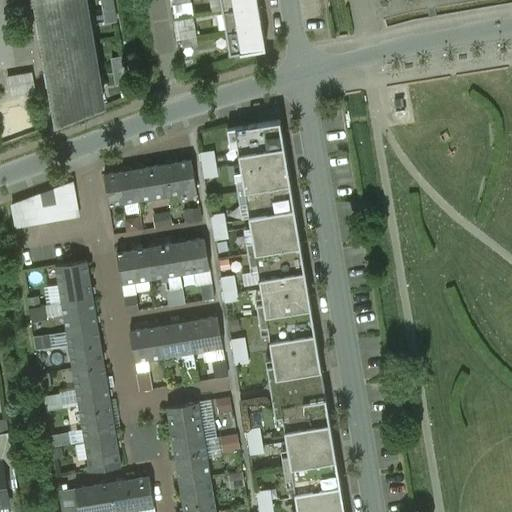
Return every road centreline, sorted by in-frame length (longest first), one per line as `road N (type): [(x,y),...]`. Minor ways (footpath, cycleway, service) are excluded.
road 1 (residential): [(303,75),(375,511)]
road 2 (residential): [(87,144),(133,417),(160,441),(171,511)]
road 3 (residential): [(87,144),(303,75)]
road 4 (residential): [(303,75),(511,27)]
